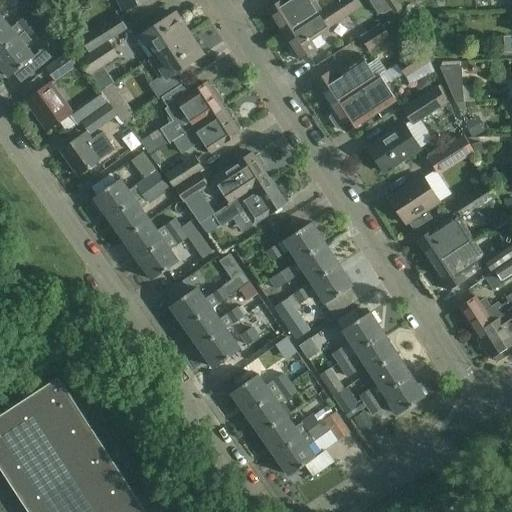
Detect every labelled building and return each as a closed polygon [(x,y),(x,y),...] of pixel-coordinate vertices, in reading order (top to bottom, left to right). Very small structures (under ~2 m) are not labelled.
[(117,0),(122,10),(146,0),(117,0)] [(281,0),(266,10),(283,35),(322,10),(318,4),(318,0),(288,0),(285,2),(283,0),(281,0)] [(315,49),(310,41),(327,29),(362,7),(357,0),(337,0),(322,10),(283,35),(299,60),(315,49)] [(399,0),(371,0),(371,2),(379,14),(385,15),(391,11),(393,15),(404,7),(399,0)] [(138,36),(152,57),(188,34),(175,13),(138,36)] [(68,52),(77,65),(80,63),(81,63),(79,60),(109,41),(128,28),(119,14),(87,34),(85,32),(78,36),(82,43),(68,52)] [(2,16),(0,18),(0,49),(34,22),(28,15),(17,24),(18,25),(13,30),(2,16)] [(380,46),(391,39),(390,38),(393,35),(395,23),(392,19),(382,25),(381,23),(360,37),(370,52),(371,51),(375,58),(384,52),(380,46)] [(35,24),(34,22),(0,49),(0,66),(8,76),(18,68),(26,77),(41,65),(26,46),(47,27),(41,20),(35,24)] [(188,34),(152,57),(148,60),(159,78),(149,84),(158,99),(180,85),(173,74),(202,55),(188,34)] [(511,53),(511,37),(496,37),(497,54),(511,53)] [(119,57),(109,41),(79,60),(81,63),(80,63),(88,75),(89,74),(96,86),(100,91),(113,83),(114,82),(104,67),(119,57)] [(422,48),(398,65),(409,80),(432,63),(422,48)] [(78,66),(77,65),(68,52),(45,68),(55,82),(78,66)] [(314,83),(330,108),(379,76),(371,64),(368,66),(362,57),(340,71),(344,78),(337,83),(330,73),(314,83)] [(441,68),(456,103),(464,102),(462,67),(460,67),(460,62),(442,63),(441,68)] [(379,76),(330,108),(334,113),(330,118),(337,130),(343,128),(347,134),(396,102),(379,76)] [(211,85),(209,86),(207,82),(166,109),(174,121),(162,129),(171,142),(186,132),(223,107),(221,103),(223,102),(223,100),(214,85),(211,85)] [(64,106),(66,105),(52,83),(25,100),(33,112),(35,111),(47,130),(70,116),(64,106)] [(99,92),(108,104),(117,116),(122,123),(134,113),(113,83),(100,91),(99,92)] [(438,86),(403,108),(414,126),(450,103),(438,86)] [(108,104),(81,123),(90,136),(117,116),(108,104)] [(234,120),(232,121),(230,117),(232,116),(233,113),(229,107),(226,107),(224,109),(223,107),(186,132),(195,146),(205,139),(212,150),(239,131),(238,130),(240,128),(241,126),(237,120),(234,120)] [(404,125),(368,148),(383,172),(420,149),(404,125)] [(88,145),(91,143),(85,134),(61,151),(78,175),(99,161),(88,145)] [(437,171),(472,150),(464,138),(430,159),(437,171)] [(215,177),(231,202),(231,203),(269,178),(260,163),(263,161),(259,154),(255,156),(253,153),(215,177)] [(210,188),(201,173),(205,170),(196,155),(165,175),(174,190),(175,189),(185,204),(210,188)] [(94,197),(109,218),(161,183),(154,174),(130,191),(121,178),(94,197)] [(406,225),(423,214),(422,213),(439,202),(423,177),(406,188),(405,188),(389,198),(406,225)] [(239,215),(245,211),(253,224),(285,203),(269,178),(231,203),(231,202),(223,207),(223,208),(200,224),(207,235),(238,213),(239,215)] [(166,190),(161,183),(109,218),(123,239),(150,220),(142,209),(160,197),(159,195),(166,190)] [(488,184),(455,205),(464,218),(497,197),(488,184)] [(416,241),(432,266),(473,239),(462,223),(454,217),(416,241)] [(123,239),(137,260),(183,229),(182,228),(175,219),(158,232),(150,220),(123,239)] [(283,239),(284,241),(267,252),(273,262),(290,251),(297,261),(325,243),(311,221),(283,239)] [(183,229),(137,260),(152,281),(179,262),(171,251),(188,238),(189,240),(198,234),(190,223),(182,228),(183,229)] [(465,280),(462,276),(480,265),(482,254),(473,239),(432,266),(449,291),(465,280)] [(286,282),(304,271),(311,282),(339,264),(325,243),(297,261),(298,262),(280,274),(286,282)] [(491,271),(511,256),(511,244),(486,263),(491,271)] [(511,261),(496,272),(504,285),(511,280),(511,261)] [(353,286),(339,264),(311,282),(311,283),(294,294),(300,304),(317,293),(325,304),(353,286)] [(222,286),(223,287),(229,295),(249,282),(242,272),(222,286)] [(223,287),(205,300),(197,287),(170,305),(185,326),(211,308),(212,309),(230,296),(223,287)] [(350,287),(325,304),(332,316),(358,300),(350,287)] [(499,303),(491,308),(485,299),(480,302),(476,297),(460,307),(476,333),(493,323),(511,310),(511,308),(507,301),(501,306),(499,303)] [(298,311),(289,298),(275,307),(283,320),(298,311)] [(185,326),(199,346),(225,328),(226,329),(244,317),(238,307),(219,320),(212,309),(211,308),(185,326)] [(493,359),(495,357),(499,362),(511,353),(511,336),(511,335),(511,310),(493,323),(476,333),(493,359)] [(338,362),(383,333),(369,311),(342,329),(351,344),(333,355),(338,362)] [(258,336),(253,329),(253,328),(241,337),(253,353),(268,342),(269,343),(284,333),(276,322),(273,323),(271,321),(261,328),(264,332),(258,336)] [(225,328),(199,346),(213,367),(239,349),(226,329),(225,328)] [(383,333),(338,362),(348,378),(357,372),(354,367),(363,362),(369,372),(397,354),(383,333)] [(410,374),(397,354),(369,372),(377,385),(358,397),(363,405),(410,374)] [(273,383),(266,388),(256,374),(229,393),(244,414),(294,379),(289,371),(273,382),(273,383)] [(424,396),(410,374),(363,405),(365,408),(366,407),(372,415),(389,403),(397,414),(424,396)] [(146,511),(160,502),(82,384),(68,393),(59,377),(0,414),(0,511),(146,511)] [(296,381),(294,379),(244,414),(258,434),(285,415),(278,405),(297,392),(292,384),(296,381)] [(344,407),(353,420),(365,413),(356,399),(344,407)] [(338,441),(351,433),(337,412),(327,418),(332,431),(338,441)] [(294,428),(285,415),(258,434),(273,455),(300,436),(301,437),(319,424),(313,415),(294,428)] [(308,447),(319,424),(301,437),(300,436),(273,455),(288,476),(315,457),(308,447)]
